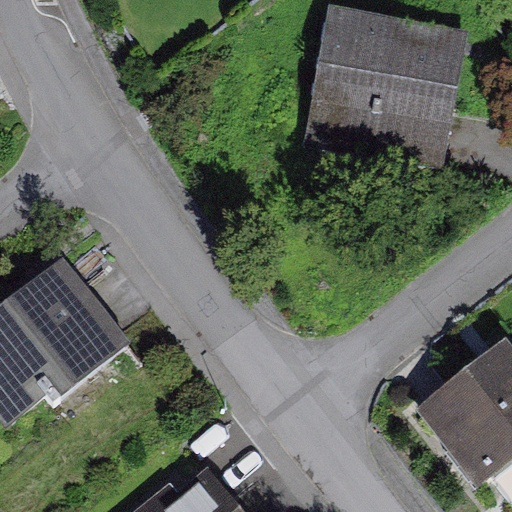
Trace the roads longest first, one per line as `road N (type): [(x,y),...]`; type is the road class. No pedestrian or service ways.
road 1 (residential): [(301,402),(101,140)]
road 2 (residential): [(301,402),(511,238)]
road 3 (residential): [(101,140),(38,0)]
road 4 (residential): [(385,511),(301,402)]
road 5 (residential): [(101,140),(0,219)]
